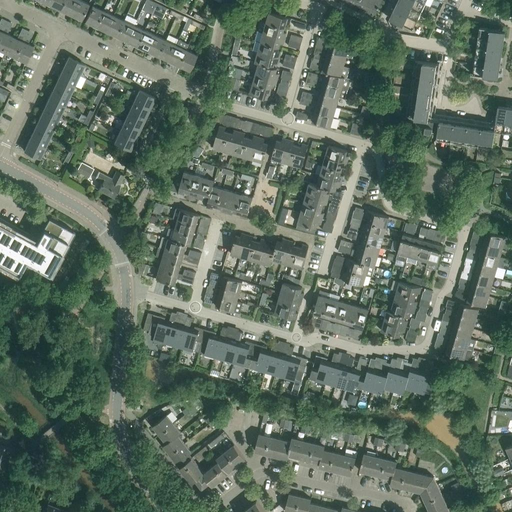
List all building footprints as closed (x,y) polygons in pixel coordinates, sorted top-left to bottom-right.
[(60,10),(64,0),(51,0),(49,5),(60,10)] [(70,15),(76,0),(64,0),(60,10),(70,15)] [(81,20),(88,4),(80,0),(76,0),(70,15),(81,20)] [(365,12),(370,0),(359,0),(357,4),(361,6),(360,9),(365,12)] [(376,13),(382,0),(370,0),(365,12),(370,14),(372,11),(376,13)] [(425,4),(416,0),(397,0),(397,1),(421,13),(425,4)] [(421,13),(397,1),(393,9),(417,21),(421,13)] [(95,27),(103,10),(92,5),(85,22),(95,27)] [(417,21),(393,9),(389,18),(413,30),(417,21)] [(106,31),(113,15),(103,10),(95,27),(106,31)] [(289,25),(291,18),(269,12),(266,23),(284,28),(286,24),(289,25)] [(116,36),(124,20),(113,15),(106,31),(116,36)] [(126,41),(134,25),(124,20),(116,36),(126,41)] [(307,23),(306,23),(305,22),(296,20),(294,26),(305,29),(307,23)] [(283,32),(284,28),(266,23),(263,32),(285,39),(287,33),(283,32)] [(136,46),(144,30),(134,25),(126,41),(136,46)] [(504,41),(505,31),(479,27),(478,37),(504,41)] [(147,51),(155,34),(144,30),(136,46),(147,51)] [(12,36),(2,31),(0,34),(0,50),(5,52),(12,36)] [(285,39),(263,32),(257,31),(255,40),(260,42),(279,47),(280,43),(283,44),(285,39)] [(157,56),(165,39),(155,34),(147,51),(157,56)] [(301,43),(303,37),(291,34),(290,40),(301,43)] [(23,41),(12,36),(5,52),(15,57),(23,41)] [(502,50),(504,41),(478,37),(476,46),(502,50)] [(167,60),(175,44),(165,39),(157,56),(167,60)] [(301,43),(290,40),(288,46),(300,49),(301,43)] [(33,46),(23,41),(15,57),(25,62),(33,46)] [(347,56),(350,46),(331,41),(328,51),(347,56)] [(278,51),(279,47),(260,42),(257,52),(279,59),(281,52),(278,51)] [(178,65),(186,49),(175,44),(167,60),(178,65)] [(501,59),(502,50),(476,46),(475,55),(501,59)] [(189,70),(196,54),(186,49),(178,65),(189,70)] [(344,66),(347,56),(328,51),(325,61),(344,66)] [(279,59),(257,52),(254,62),(258,63),(273,67),(274,63),(278,64),(279,59)] [(295,63),(297,57),(286,54),(284,60),(295,63)] [(499,68),(501,59),(475,55),(473,64),(499,68)] [(79,75),(84,64),(68,56),(63,67),(79,75)] [(295,63),(284,60),(283,65),(294,69),(295,63)] [(350,67),(344,66),(325,61),(322,71),(326,72),(341,76),(347,78),(350,67)] [(432,131),(436,106),(433,105),(434,97),(437,98),(438,92),(435,92),(437,84),(439,84),(440,78),(437,78),(438,70),(441,70),(442,65),(418,61),(411,102),(408,102),(406,116),(409,116),(419,118),(420,118),(419,124),(425,125),(425,130),(432,131)] [(273,67),(258,63),(255,73),(277,79),(279,74),(276,73),(277,68),(273,67)] [(498,78),(499,68),(473,64),(472,74),(498,78)] [(228,74),(228,76),(234,77),(236,68),(229,66),(228,73),(228,74)] [(74,85),(79,75),(63,67),(58,77),(74,85)] [(320,75),(308,72),(307,77),(318,81),(320,75)] [(320,75),(318,81),(323,82),(342,87),(348,89),(351,79),(347,78),(341,76),(326,72),(325,77),(320,75)] [(276,85),(277,79),(255,73),(253,83),(271,88),(272,84),(276,85)] [(241,79),(236,78),(234,77),(228,76),(225,86),(238,90),(241,79)] [(69,95),(74,85),(58,77),(53,88),(69,95)] [(318,81),(307,77),(305,83),(317,86),(318,81)] [(318,81),(317,86),(320,87),(321,87),(322,87),(320,92),(339,97),(345,98),(348,89),(342,87),(323,82),(318,81)] [(270,92),(271,88),(253,83),(250,93),(271,99),(273,93),(270,92)] [(64,106),(69,95),(53,88),(48,98),(64,106)] [(155,97),(139,90),(134,101),(150,108),(155,97)] [(314,94),(303,91),(301,97),(312,100),(314,94)] [(336,107),(339,97),(320,92),(318,102),(336,107)] [(312,100),(301,97),(299,102),(311,106),(312,100)] [(64,106),(48,98),(43,108),(60,116),(64,106)] [(150,108),(134,101),(129,111),(145,118),(150,108)] [(336,107),(318,102),(315,112),(333,117),(336,107)] [(504,132),(508,106),(498,105),(496,123),(495,131),(504,132)] [(55,126),(60,116),(43,108),(38,119),(55,126)] [(145,118),(129,111),(124,121),(140,129),(145,118)] [(308,114),(297,111),(295,117),(306,120),(308,114)] [(333,117),(315,112),(312,122),(330,127),(333,117)] [(454,119),(453,119),(446,118),(446,115),(440,114),(437,139),(451,141),(454,119)] [(468,121),(467,121),(459,120),(460,117),(454,116),(453,119),(454,119),(451,141),(464,143),(468,121)] [(481,123),(473,122),(474,119),(467,118),(467,121),(468,121),(464,143),(478,145),(481,123)] [(50,137),(55,126),(38,119),(34,129),(50,137)] [(492,147),(495,131),(496,123),(490,122),(490,125),(487,124),(487,121),(481,120),(481,123),(478,145),(492,147)] [(135,139),(140,129),(124,121),(119,132),(135,139)] [(359,135),(362,125),(353,122),(350,132),(359,135)] [(223,151),(228,132),(224,131),(225,128),(219,126),(213,148),(223,151)] [(45,147),(50,137),(34,129),(29,139),(45,147)] [(233,153),(239,132),(233,130),(232,133),(228,132),(223,151),(233,153)] [(130,150),(135,139),(119,132),(114,142),(130,150)] [(243,156),(248,138),(244,137),(245,133),(239,132),(233,153),(243,156)] [(252,159),(259,137),(253,136),(252,139),(248,138),(243,156),(252,159)] [(263,162),(268,144),(263,142),(264,139),(259,137),(252,159),(263,162)] [(282,161),(288,140),(282,138),(281,141),(276,140),(271,158),(282,161)] [(40,158),(45,147),(29,139),(24,150),(40,158)] [(291,164),(297,145),(292,144),(293,141),(288,140),(282,161),(291,164)] [(301,147),(297,145),(291,164),(301,167),(308,145),(302,143),(301,147)] [(346,155),(347,150),(328,145),(325,155),(347,161),(349,156),(346,155)] [(347,161),(325,155),(322,165),(341,170),(342,166),(345,167),(347,161)] [(491,158),(490,165),(495,165),(496,165),(497,166),(499,159),(491,158)] [(78,171),(89,177),(93,168),(82,163),(78,171)] [(341,170),(322,165),(319,175),(341,181),(343,175),(340,175),(341,170)] [(99,172),(95,178),(102,181),(98,189),(113,197),(120,185),(119,184),(124,175),(116,171),(112,178),(99,172)] [(189,193),(194,174),(184,171),(183,174),(180,174),(169,190),(178,192),(178,193),(184,194),(185,191),(189,193)] [(198,199),(204,177),(194,174),(189,193),(193,194),(192,197),(198,199)] [(340,187),(341,181),(319,175),(317,185),(316,185),(327,188),(327,189),(335,191),(336,186),(340,187)] [(214,180),(204,177),(198,199),(203,200),(204,197),(209,198),(212,186),(213,186),(214,180)] [(326,193),(327,189),(327,188),(316,185),(317,185),(309,183),(306,193),(328,199),(329,194),(326,193)] [(217,207),(222,188),(213,186),(212,186),(209,198),(206,207),(212,209),(213,206),(217,207)] [(226,213),(232,191),(222,188),(217,207),(221,208),(220,212),(226,213)] [(237,213),(242,194),(232,191),(226,213),(232,215),(232,212),(237,213)] [(326,205),(328,199),(306,193),(303,203),(322,208),(323,204),(326,205)] [(246,219),(252,197),(242,194),(237,213),(241,214),(240,217),(246,219)] [(320,212),(322,208),(303,203),(300,213),(322,219),(323,213),(320,212)] [(196,225),(199,215),(176,208),(173,218),(177,219),(196,225)] [(386,227),(389,216),(367,210),(365,216),(369,217),(367,222),(386,227)] [(320,225),(322,219),(300,213),(297,223),(316,228),(317,224),(320,225)] [(37,239),(0,218),(0,264),(18,274),(25,261),(49,274),(72,231),(48,218),(37,239)] [(177,219),(174,229),(193,235),(196,225),(177,219)] [(383,236),(386,227),(367,222),(366,225),(363,224),(362,230),(383,236)] [(172,239),(186,244),(190,245),(193,235),(174,229),(172,239)] [(380,246),(383,236),(362,230),(360,236),(363,237),(362,241),(380,246)] [(509,249),(511,238),(487,231),(484,242),(502,247),(509,249)] [(240,256),(247,235),(241,233),(240,236),(235,235),(230,253),(240,256)] [(406,261),(413,237),(403,234),(396,258),(406,261)] [(250,259),(255,241),(251,240),(252,236),(247,235),(240,256),(250,259)] [(418,258),(423,240),(413,237),(406,261),(416,264),(418,258)] [(168,238),(165,249),(183,254),(186,244),(172,239),(168,238)] [(260,262),(266,240),(260,239),(260,242),(255,241),(250,259),(260,262)] [(282,262),(288,240),(283,239),(282,242),(277,240),(275,246),(276,247),(272,259),(282,262)] [(353,243),(345,240),(341,239),(339,245),(351,248),(353,243)] [(276,247),(275,246),(271,245),(272,242),(266,240),(260,262),(270,265),(272,259),(276,247)] [(292,265),(297,246),(293,245),(294,242),(288,240),(282,262),(292,265)] [(427,261),(433,243),(423,240),(418,258),(427,261)] [(377,256),(380,246),(362,241),(361,245),(357,244),(356,250),(377,256)] [(500,257),(502,247),(484,242),(482,251),(500,257)] [(436,270),(443,246),(433,243),(427,261),(425,267),(436,270)] [(302,267),(308,246),(302,244),(301,247),(297,246),(292,265),(302,267)] [(349,254),(351,248),(339,245),(338,251),(349,254)] [(188,255),(183,254),(160,247),(159,247),(156,256),(162,258),(181,264),(182,258),(187,260),(188,255)] [(200,259),(201,253),(190,250),(188,255),(200,259)] [(374,266),(377,256),(356,250),(354,256),(357,256),(356,261),(369,264),(369,265),(374,266)] [(497,266),(500,257),(482,251),(479,261),(497,266)] [(200,259),(188,255),(187,260),(186,261),(198,264),(200,259)] [(178,273),(181,264),(162,258),(159,268),(178,273)] [(371,276),(374,266),(369,265),(369,264),(356,261),(347,258),(345,264),(348,265),(347,269),(366,275),(371,276)] [(494,276),(497,266),(479,261),(476,271),(494,276)] [(183,275),(178,273),(159,268),(156,278),(175,284),(176,278),(182,280),(183,275)] [(184,269),(183,275),(194,278),(196,272),(184,269)] [(363,285),(366,275),(347,269),(346,273),(343,272),(341,278),(363,285)] [(491,286),(494,276),(476,271),(473,281),(491,286)] [(193,284),(194,278),(183,275),(182,280),(181,280),(193,284)] [(239,291),(242,281),(224,276),(221,286),(239,291)] [(419,293),(421,287),(399,281),(396,291),(415,297),(416,292),(419,293)] [(488,296),(491,286),(473,281),(470,291),(488,296)] [(300,292),(302,288),(283,282),(280,292),(302,299),(304,293),(300,292)] [(237,301),(239,291),(221,286),(218,296),(237,301)] [(413,301),(415,297),(396,291),(394,301),(415,307),(417,302),(413,301)] [(485,306),(488,296),(470,291),(467,301),(485,306)] [(301,305),(302,299),(280,292),(277,302),(296,308),(297,304),(301,305)] [(333,319),(339,301),(340,296),(330,293),(329,298),(323,316),(333,319)] [(323,316),(329,298),(318,295),(313,313),(323,316)] [(242,303),(237,301),(218,296),(215,306),(239,313),(242,303)] [(343,322),(349,303),(339,301),(333,319),(343,322)] [(394,301),(391,311),(405,315),(405,316),(409,317),(410,312),(413,313),(415,307),(394,301)] [(296,308),(277,302),(274,313),(296,319),(298,313),(295,312),(296,308)] [(353,325),(358,306),(349,303),(343,322),(353,325)] [(479,308),(460,303),(457,313),(476,319),(479,308)] [(363,328),(369,309),(358,306),(353,325),(363,328)] [(404,320),(405,316),(405,315),(391,311),(387,310),(384,320),(406,326),(407,321),(404,320)] [(173,345),(180,324),(174,323),(177,313),(172,312),(169,321),(170,322),(164,342),(163,344),(165,344),(166,343),(173,345)] [(473,328),(476,319),(457,313),(454,323),(473,328)] [(164,342),(170,322),(169,321),(164,320),(165,317),(154,314),(151,323),(146,321),(145,325),(150,326),(148,333),(155,335),(153,339),(164,342)] [(183,348),(189,327),(190,327),(193,318),(187,316),(184,326),(180,324),(173,345),(181,347),(180,348),(183,349),(183,348)] [(404,332),(406,326),(384,320),(381,331),(392,334),(390,340),(398,340),(401,331),(404,332)] [(470,338),(473,328),(454,323),(452,333),(470,338)] [(199,352),(206,329),(195,326),(194,329),(190,327),(189,327),(183,348),(193,351),(199,352)] [(225,359),(231,339),(225,337),(228,328),(223,326),(220,336),(221,336),(214,358),(217,359),(217,357),(225,359)] [(214,358),(221,336),(220,336),(215,335),(216,332),(206,329),(199,352),(205,354),(215,357),(214,358)] [(234,364),(234,362),(240,342),(243,332),(238,331),(235,340),(231,339),(225,359),(232,361),(231,363),(234,364)] [(476,340),(470,338),(452,333),(449,343),(473,350),(476,340)] [(250,367),(257,344),(246,341),(245,343),(240,342),(234,362),(250,367)] [(275,374),(281,354),(276,352),(279,343),(274,341),(271,351),(272,351),(266,371),(265,373),(268,373),(268,372),(275,374)] [(470,360),(473,350),(449,343),(446,353),(470,360)] [(266,371),(272,351),(271,351),(266,349),(267,347),(257,344),(250,367),(266,371)] [(285,377),(291,357),(292,357),(294,347),(289,346),(287,355),(281,354),(275,374),(283,376),(283,378),(285,378),(285,377)] [(335,385),(341,365),(336,363),(339,354),(334,352),(331,362),(332,362),(326,382),(326,384),(328,385),(328,383),(335,385)] [(301,381),(305,371),(308,358),(297,355),(296,358),(292,357),(291,357),(285,377),(301,381)] [(326,382),(332,362),(331,362),(327,361),(327,358),(316,355),(310,378),(326,382)] [(346,388),(352,368),(354,358),(349,357),(347,366),(341,365),(335,385),(343,387),(343,389),(345,389),(345,388),(346,388)] [(415,390),(421,370),(416,368),(419,359),(414,357),(412,363),(412,364),(413,364),(406,387),(408,388),(415,390)] [(373,390),(378,370),(373,369),(376,359),(371,358),(368,370),(363,387),(362,389),(364,390),(365,388),(373,390)] [(394,390),(400,370),(394,369),(397,359),(392,358),(391,363),(391,364),(384,389),(386,390),(387,388),(394,390)] [(384,389),(391,364),(391,363),(386,362),(383,372),(378,370),(373,390),(380,393),(380,394),(382,395),(384,389)] [(406,387),(413,364),(412,364),(412,363),(407,362),(405,372),(400,370),(394,390),(402,392),(401,394),(404,395),(405,389),(407,390),(408,388),(406,387)] [(421,370),(415,390),(423,392),(422,394),(425,395),(425,392),(431,394),(439,368),(433,366),(434,363),(429,362),(426,371),(421,370)] [(363,387),(368,370),(357,367),(356,369),(352,368),(346,388),(356,391),(357,386),(363,387)] [(189,411),(195,406),(192,403),(186,408),(189,411)] [(191,415),(198,410),(195,406),(189,411),(191,415)] [(167,414),(153,426),(160,435),(174,423),(167,414)] [(209,424),(215,419),(212,415),(206,420),(209,424)] [(212,427),(218,422),(215,419),(209,424),(212,427)] [(181,432),(174,423),(160,435),(166,443),(167,443),(178,434),(178,435),(181,432)] [(266,454),(270,436),(259,433),(255,451),(266,454)] [(0,463),(3,464),(9,448),(6,446),(9,438),(0,434),(0,463)] [(184,443),(178,435),(178,434),(167,443),(166,443),(163,445),(170,454),(184,443)] [(221,434),(215,439),(218,442),(224,437),(221,434)] [(276,456),(281,439),(270,436),(266,454),(276,456)] [(299,458),(303,440),(292,437),(291,441),(288,455),(299,458)] [(218,442),(215,439),(209,444),(212,447),(218,442)] [(291,441),(281,439),(276,456),(287,459),(288,455),(291,441)] [(309,460),(314,443),(303,440),(299,458),(309,460)] [(192,452),(184,443),(170,454),(178,463),(192,452)] [(325,445),(314,443),(309,460),(320,463),(323,449),(324,449),(325,445)] [(245,458),(234,444),(225,451),(237,465),(245,458)] [(205,446),(194,455),(199,462),(211,453),(205,446)] [(330,470),(334,452),(324,449),(323,449),(320,463),(319,467),(330,470)] [(237,465),(225,451),(216,458),(218,461),(219,460),(228,472),(237,465)] [(341,472),(345,454),(334,452),(330,470),(341,472)] [(371,473),(375,456),(364,453),(360,471),(371,473)] [(352,475),(356,457),(345,454),(341,472),(352,475)] [(382,476),(386,458),(375,456),(371,473),(382,476)] [(219,460),(218,461),(204,472),(192,457),(180,466),(192,482),(196,479),(203,487),(210,481),(213,485),(228,472),(219,460)] [(397,461),(386,458),(382,476),(392,478),(392,479),(395,467),(396,467),(397,461)] [(401,487),(406,469),(396,467),(395,467),(392,479),(392,478),(390,484),(401,487)] [(496,476),(505,473),(502,467),(493,471),(496,476)] [(412,490),(416,472),(406,469),(401,487),(412,490)] [(434,476),(416,472),(412,490),(420,492),(437,484),(434,476)] [(442,494),(437,484),(420,492),(421,492),(426,502),(442,494)] [(289,511),(296,511),(300,496),(289,493),(285,511),(289,511)] [(431,511),(447,505),(442,494),(426,502),(430,511),(431,511)] [(307,511),(310,503),(311,499),(300,496),(296,511),(307,511)] [(265,511),(256,501),(242,511),(265,511)] [(318,511),(320,505),(310,503),(307,511),(318,511)]
